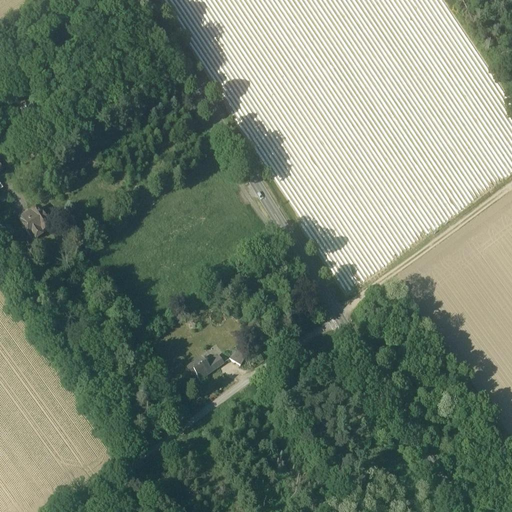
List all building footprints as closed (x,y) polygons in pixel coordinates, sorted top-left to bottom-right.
[(32,107),(25,110),(24,107),(20,109),(21,112),(20,112),(27,127),(39,122),(32,107)] [(39,122),(27,127),(30,134),(42,129),(39,122)] [(35,212),(29,216),(34,223),(41,235),(50,229),(38,210),(35,212)] [(6,212),(0,216),(0,220),(3,225),(11,219),(6,212)] [(28,213),(18,219),(24,230),(28,227),(34,223),(29,216),(28,213)] [(41,235),(34,223),(28,227),(31,233),(28,235),(32,241),(41,235)] [(10,227),(3,233),(9,242),(17,236),(10,227)] [(265,341),(257,330),(253,333),(258,340),(256,341),(259,346),(265,341)] [(247,356),(235,350),(229,361),(240,367),(247,356)] [(217,356),(205,365),(211,373),(223,365),(217,356)] [(201,360),(189,368),(191,371),(198,382),(211,373),(205,365),(201,360)]
